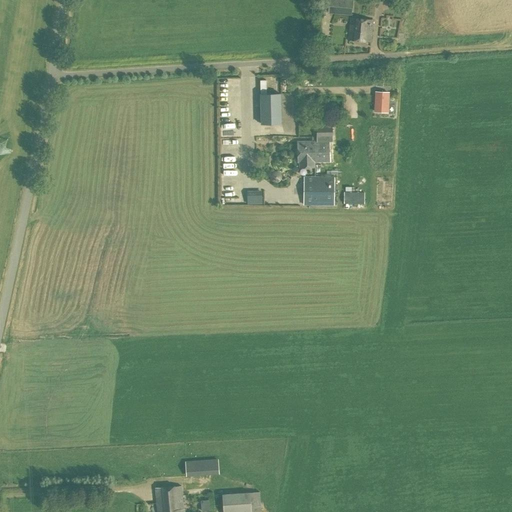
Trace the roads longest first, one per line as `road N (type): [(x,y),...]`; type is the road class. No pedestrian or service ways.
road 1 (unclassified): [(50,76),(504,47)]
road 2 (tertiary): [(0,322),(50,76)]
